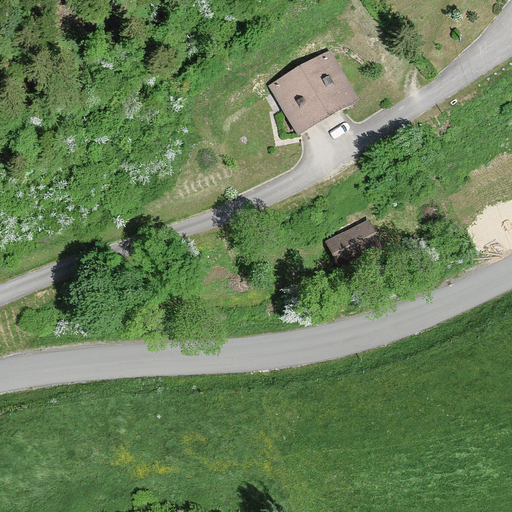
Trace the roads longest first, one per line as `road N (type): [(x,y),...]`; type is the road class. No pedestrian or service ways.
road 1 (residential): [(0,295),(218,214),(404,110),(511,28)]
road 2 (tertiary): [(0,373),(345,340),(427,315),(511,273)]
road 3 (track): [(283,0),(154,87),(0,153)]
